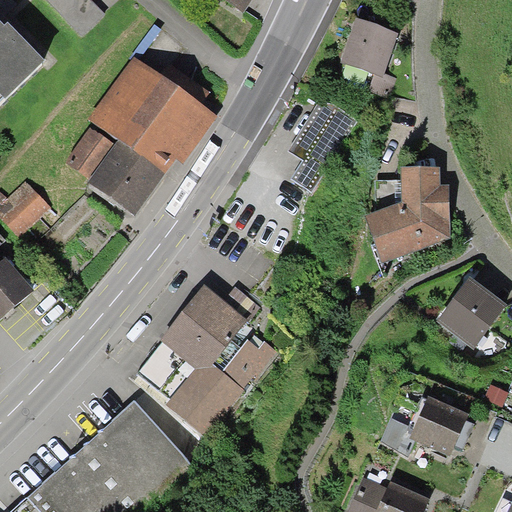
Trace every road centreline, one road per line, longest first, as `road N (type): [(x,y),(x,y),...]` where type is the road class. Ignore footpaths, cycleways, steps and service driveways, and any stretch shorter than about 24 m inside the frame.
road 1 (primary): [(0,425),(145,266),(264,88)]
road 2 (residential): [(511,262),(462,187),(436,120),(432,0)]
road 3 (residential): [(154,0),(264,88)]
